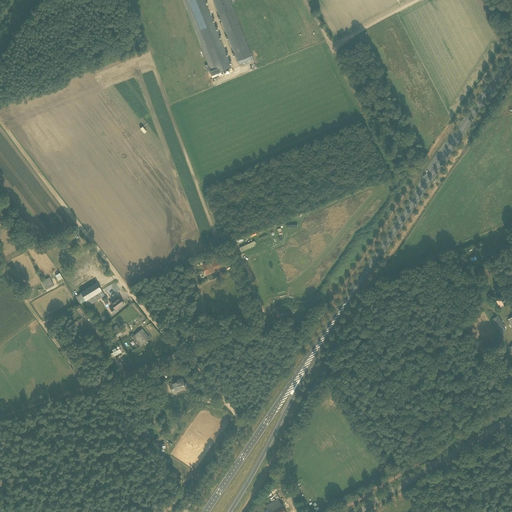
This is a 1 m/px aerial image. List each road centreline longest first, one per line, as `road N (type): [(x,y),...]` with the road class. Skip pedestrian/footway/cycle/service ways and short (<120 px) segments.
road 1 (track): [(238,419),(144,311),(0,121)]
road 2 (primary): [(320,340),(511,54)]
road 3 (track): [(364,243),(329,297),(182,354)]
road 4 (primary): [(320,340),(206,511)]
road 5 (primary): [(228,511),(320,340)]
road 6 (unclassified): [(0,417),(182,354)]
road 7 (tertiary): [(357,511),(511,418)]
road 8 (track): [(304,0),(329,44),(420,0)]
road 9 (track): [(89,387),(0,267)]
